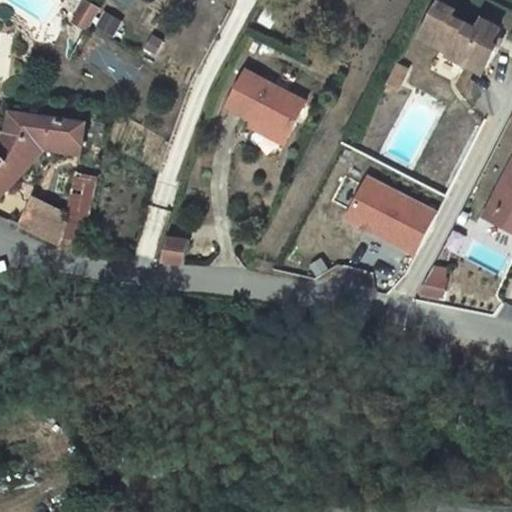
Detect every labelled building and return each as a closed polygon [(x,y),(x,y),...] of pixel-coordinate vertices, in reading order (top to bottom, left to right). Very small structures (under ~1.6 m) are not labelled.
[(75,20),(88,27),(100,8),(87,0),(75,20)] [(448,55),(485,74),(499,46),(494,43),(497,37),(501,29),(483,19),(478,29),(452,16),(455,10),(439,2),(421,37),(450,52),(448,55)] [(106,12),(98,26),(114,35),(122,22),(106,12)] [(497,37),(494,43),(499,46),(502,39),(497,37)] [(105,54),(97,66),(124,84),(132,72),(105,54)] [(399,64),(390,83),(401,88),(410,69),(399,64)] [(308,101),(248,70),(229,107),(258,122),(289,138),(308,101)] [(0,198),(19,179),(32,165),(38,159),(39,157),(42,139),(53,141),(60,142),(58,150),(82,154),(83,145),(86,122),(11,112),(7,132),(0,139),(0,150),(10,159),(0,169),(0,198)] [(255,127),(286,143),(289,138),(258,122),(255,127)] [(0,169),(10,159),(0,150),(0,139),(7,132),(0,129),(0,169)] [(42,139),(39,157),(53,141),(42,139)] [(511,228),(511,165),(492,205),(507,213),(502,223),(511,228)] [(67,232),(64,237),(84,241),(97,176),(79,172),(67,232)] [(369,178),(348,218),(418,254),(439,214),(369,178)] [(36,197),(21,226),(25,228),(52,241),(67,213),(36,197)] [(507,213),(492,205),(487,215),(502,223),(507,213)] [(171,237),(166,261),(187,264),(193,239),(171,237)] [(323,259),(313,265),(320,275),(330,269),(323,259)] [(431,277),(424,290),(446,295),(448,280),(431,277)]
